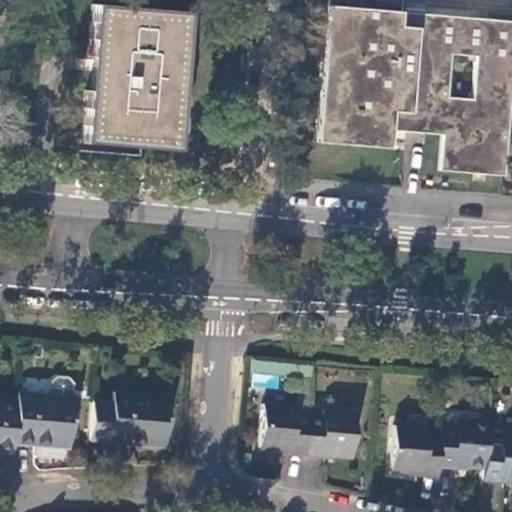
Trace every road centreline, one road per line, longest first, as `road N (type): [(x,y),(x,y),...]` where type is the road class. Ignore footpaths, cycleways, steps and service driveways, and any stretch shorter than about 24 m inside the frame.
road 1 (tertiary): [(213,287),(511,313)]
road 2 (tertiary): [(511,243),(215,218)]
road 3 (residential): [(213,287),(203,489)]
road 4 (residential): [(203,489),(38,498),(6,511)]
road 5 (residential): [(340,511),(203,489)]
road 6 (tertiary): [(83,276),(213,287)]
road 7 (tertiary): [(215,218),(87,208)]
